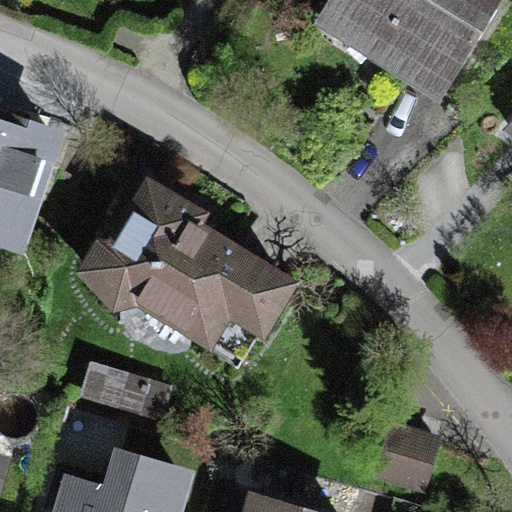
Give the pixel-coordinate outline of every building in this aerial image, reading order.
[(511,11),(511,1),(509,0),(340,0),(323,31),(459,106),(511,11)] [(81,149),(0,122),(0,236),(48,252),(81,149)] [(332,286),(148,178),(82,291),(139,324),(151,303),(234,351),(251,323),(295,349),(332,286)] [(450,444),(398,430),(382,489),(435,502),(450,444)] [(27,511),(46,463),(0,446),(0,511),(27,511)] [(206,511),(214,484),(140,464),(131,495),(72,479),(62,511),(206,511)]
